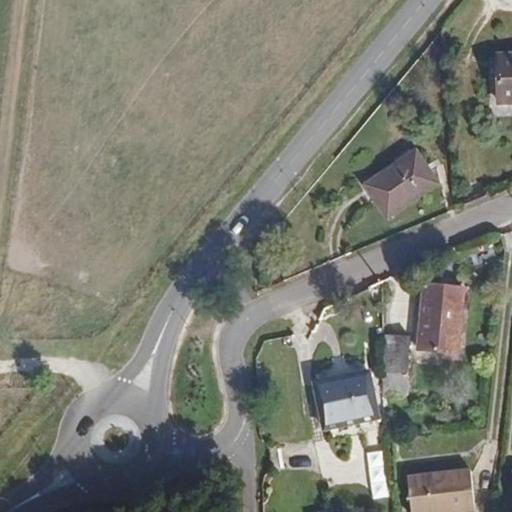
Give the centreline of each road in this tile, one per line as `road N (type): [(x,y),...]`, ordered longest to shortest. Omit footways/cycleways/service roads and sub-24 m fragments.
road 1 (secondary): [(429,0),(183,296),(160,345)]
road 2 (residential): [(241,441),(231,340),(254,315),(511,213)]
road 3 (track): [(0,370),(67,369),(90,375),(110,398)]
